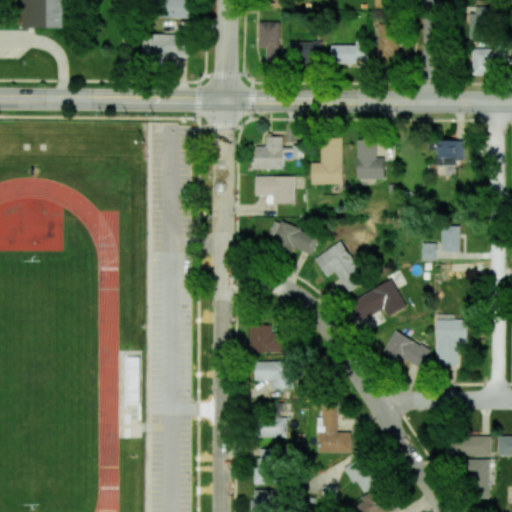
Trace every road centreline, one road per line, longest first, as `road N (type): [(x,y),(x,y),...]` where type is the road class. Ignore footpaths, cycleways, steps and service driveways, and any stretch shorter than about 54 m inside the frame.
road 1 (residential): [(221,511),(227,99)]
road 2 (residential): [(449,511),(319,309),(271,276),(223,270)]
road 3 (residential): [(497,397),(498,101)]
road 4 (secondary): [(511,101),(227,99)]
road 5 (secondary): [(227,99),(0,97)]
road 6 (residential): [(377,397),(511,397)]
